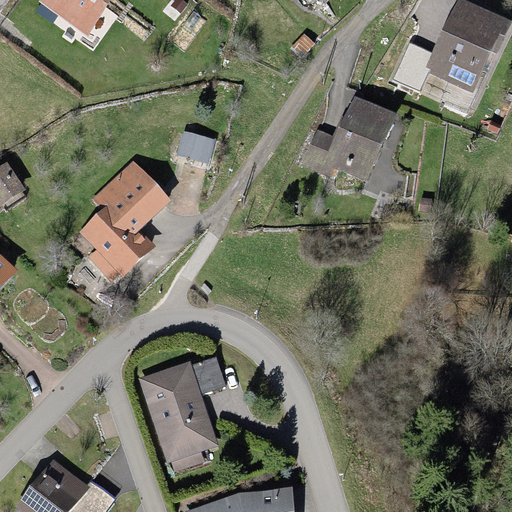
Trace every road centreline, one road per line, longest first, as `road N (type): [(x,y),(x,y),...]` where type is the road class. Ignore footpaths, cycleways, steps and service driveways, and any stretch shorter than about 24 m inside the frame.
road 1 (residential): [(383,0),(318,66),(184,281),(168,320)]
road 2 (residential): [(168,320),(209,321),(266,356),(291,395),(328,511)]
road 3 (residential): [(106,353),(157,511)]
road 4 (residential): [(0,464),(106,353)]
